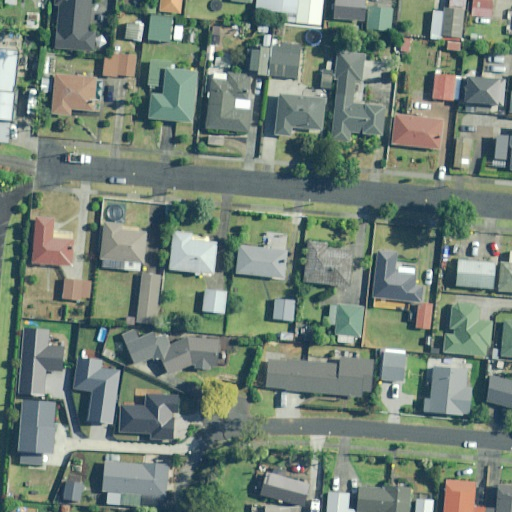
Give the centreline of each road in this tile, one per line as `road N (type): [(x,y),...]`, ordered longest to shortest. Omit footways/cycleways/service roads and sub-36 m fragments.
road 1 (residential): [(35,166),(511,207)]
road 2 (residential): [(221,418),(511,442)]
